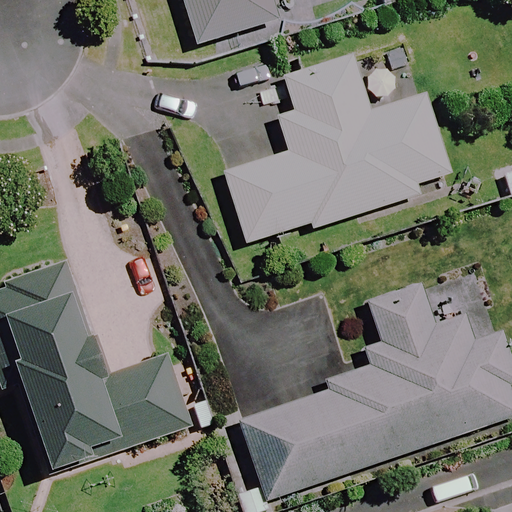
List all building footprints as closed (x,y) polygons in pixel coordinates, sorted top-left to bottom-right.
[(182,0),(197,49),(276,26),(268,0),(182,0)] [(369,117),(352,62),(285,82),(295,116),(278,121),(290,158),(224,177),(247,251),(417,200),(413,189),(449,178),(425,100),(369,117)] [(511,173),(502,176),(509,202),(511,201),(511,173)] [(106,382),(69,272),(0,295),(0,388),(2,394),(20,388),(50,478),(188,432),(165,362),(106,382)] [(367,306),(380,343),(361,349),(369,372),(326,387),(329,395),(241,426),(268,504),(511,419),(511,383),(476,279),(424,296),(421,287),(367,306)]
